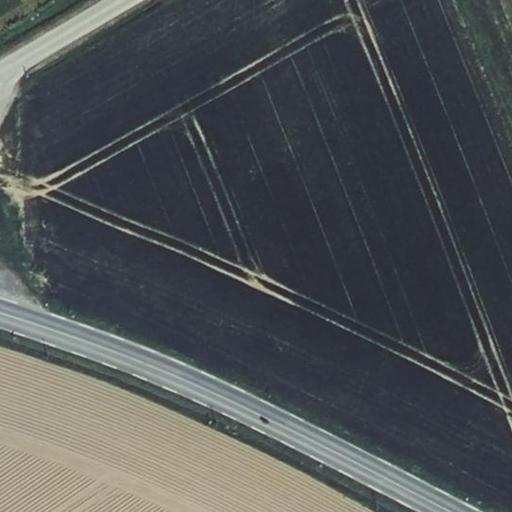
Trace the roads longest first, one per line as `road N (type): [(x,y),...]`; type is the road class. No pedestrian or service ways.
road 1 (secondary): [(451,511),(240,404),(0,313)]
road 2 (unclassified): [(119,0),(0,69)]
